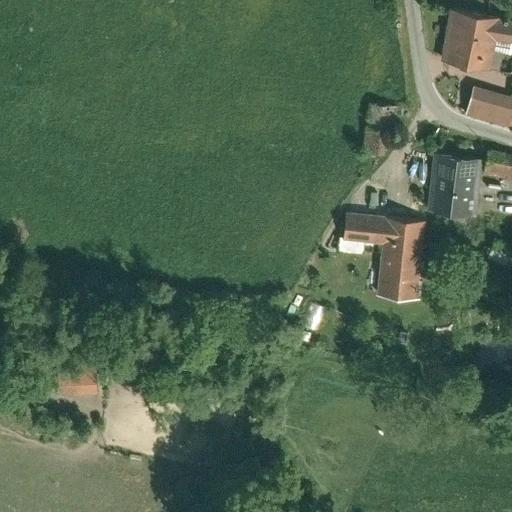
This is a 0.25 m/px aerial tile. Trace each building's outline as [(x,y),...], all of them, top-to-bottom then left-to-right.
[(511,9),(468,0),(456,0),(446,50),(493,59),(500,26),(511,28),(511,9)] [(511,82),(480,75),(473,105),(511,113),(511,82)] [(396,95),(373,94),(370,140),(394,141),(396,95)] [(481,146),(441,142),(435,196),(476,200),(481,146)] [(511,158),(494,156),(491,174),(511,176),(511,158)] [(427,286),(433,208),(353,201),(351,225),(389,228),(385,282),(427,286)] [(511,236),(504,232),(494,253),(511,261),(511,236)] [(321,322),(305,316),(298,332),(314,339),(321,322)] [(62,359),(64,391),(104,389),(102,357),(62,359)]
